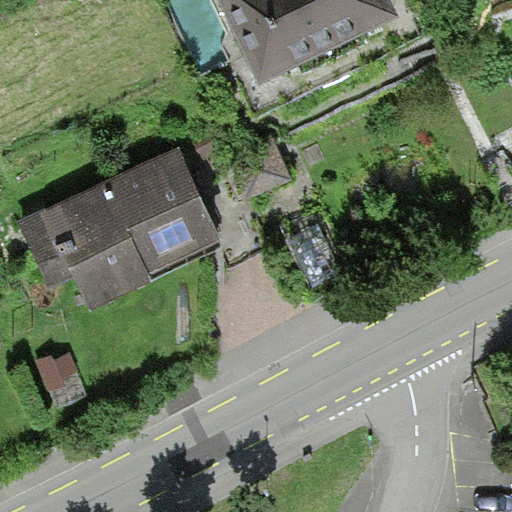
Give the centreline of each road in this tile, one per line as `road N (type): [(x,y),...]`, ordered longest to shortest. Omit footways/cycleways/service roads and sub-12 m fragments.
road 1 (primary): [(69,511),(391,343)]
road 2 (residential): [(402,511),(418,434),(412,387),(391,343)]
road 3 (primary): [(391,343),(511,284)]
